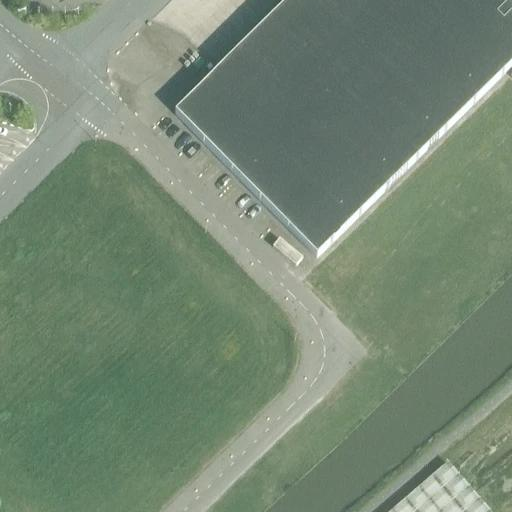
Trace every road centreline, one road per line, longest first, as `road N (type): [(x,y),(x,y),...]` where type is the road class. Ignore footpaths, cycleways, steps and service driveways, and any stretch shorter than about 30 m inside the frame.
road 1 (unclassified): [(186,511),(328,369),(325,330),(100,103)]
road 2 (unclassified): [(0,201),(100,103)]
